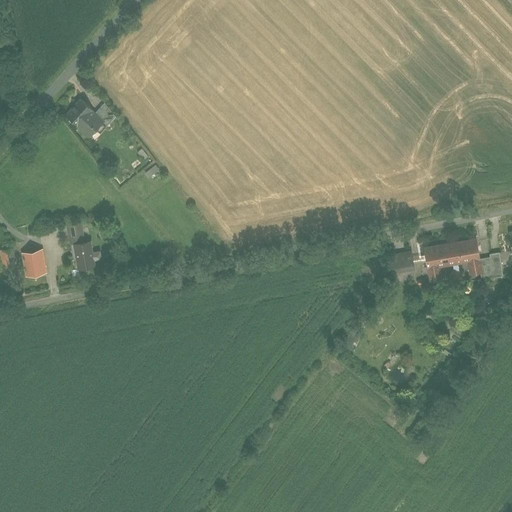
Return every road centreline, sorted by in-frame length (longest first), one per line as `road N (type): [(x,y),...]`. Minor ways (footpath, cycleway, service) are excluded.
road 1 (residential): [(511,209),(0,309)]
road 2 (residential): [(134,0),(0,148)]
